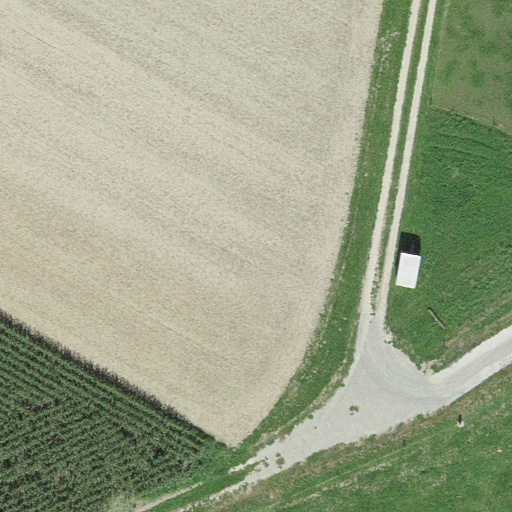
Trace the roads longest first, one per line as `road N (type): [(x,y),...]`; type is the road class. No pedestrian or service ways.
road 1 (track): [(437,0),(391,282),(351,412),(141,511)]
road 2 (track): [(511,316),(351,412)]
